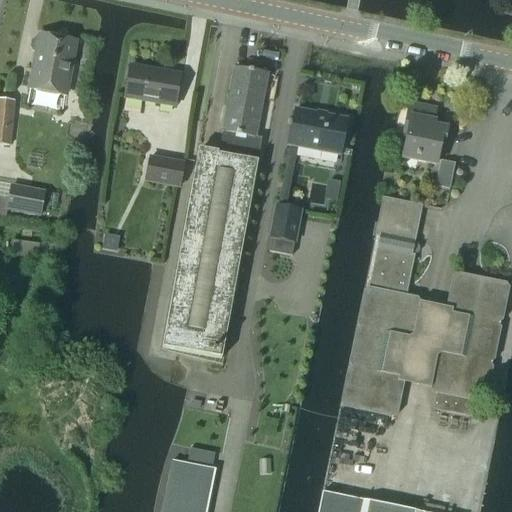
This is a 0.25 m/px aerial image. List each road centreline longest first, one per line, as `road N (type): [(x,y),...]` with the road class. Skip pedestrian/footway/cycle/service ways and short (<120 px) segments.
road 1 (unknown): [(480,458),(447,464),(408,451),(396,427),(459,222),(495,191)]
road 2 (tertiary): [(511,64),(217,0)]
road 3 (unknown): [(511,318),(480,458)]
